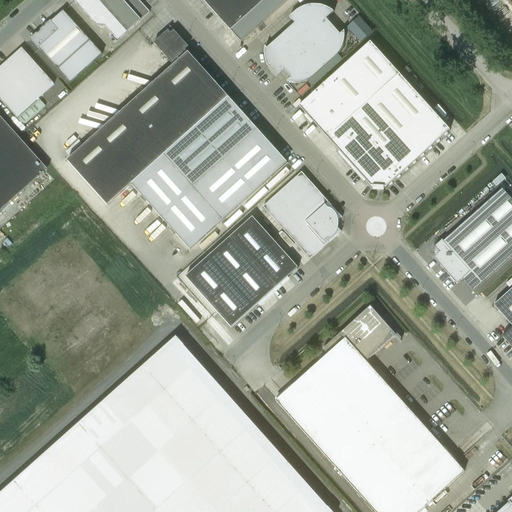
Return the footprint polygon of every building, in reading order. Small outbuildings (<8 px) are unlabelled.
[(73,0),(96,25),(105,26),(118,40),(150,12),(138,0),(73,0)] [(202,0),(231,31),(241,42),(288,0),(202,0)] [(267,49),(265,47),(265,49),(265,51),(265,53),(265,54),(265,55),(265,57),(265,59),(266,61),(266,63),(267,66),(268,66),(273,71),(271,73),(273,74),(275,76),(277,78),(284,71),(291,79),(287,82),(288,83),(290,83),(292,83),(294,83),(296,83),(299,83),(303,82),(304,82),(306,81),(308,80),(310,79),(311,79),(313,77),(315,76),(335,58),(335,57),(337,55),(338,55),(339,53),(341,50),(342,49),(342,48),(343,46),(343,45),(343,44),(344,42),(344,40),(344,38),(345,36),(345,35),(345,33),(344,31),(340,35),(326,19),(334,12),(333,12),(330,10),(328,8),(325,7),(322,6),(320,6),(319,6),(316,5),(313,5),(310,6),(307,6),(305,7),(302,8),(299,10),(298,11),(295,13),(289,18),(295,24),(267,49)] [(63,12),(31,41),(39,50),(40,49),(71,83),(102,55),(63,12)] [(362,41),(373,31),(360,17),(349,26),(362,41)] [(168,31),(154,43),(174,66),(67,161),(108,206),(132,184),(228,98),(188,53),(186,50),(189,47),(174,31),(171,33),(168,31)] [(370,42),(299,107),(306,115),(304,117),(305,117),(312,124),(311,125),(314,123),(321,131),(329,124),(343,139),(335,147),(373,189),(373,192),(373,191),(384,191),(384,192),(384,190),(450,131),(370,42)] [(22,49),(0,68),(0,99),(16,118),(54,85),(22,49)] [(228,98),(132,184),(190,250),(287,163),(228,98)] [(0,211),(19,195),(17,194),(44,171),(0,119),(0,211)] [(338,222),(338,221),(342,218),(302,173),(263,207),(310,260),(341,232),(341,231),(338,229),(338,228),(338,226),(338,225),(338,222)] [(435,257),(434,258),(450,277),(449,278),(448,277),(448,278),(454,284),(455,284),(454,283),(455,282),(457,284),(463,279),(473,292),(511,256),(511,200),(502,189),(444,242),(442,240),(434,247),(436,249),(434,250),(434,256),(435,257)] [(253,217),(186,277),(231,328),(298,268),(253,217)] [(511,289),(494,305),(511,325),(511,327),(502,336),(511,347),(511,289)] [(276,401),(374,511),(419,511),(464,472),(456,462),(454,464),(441,449),(443,448),(366,362),(395,336),(400,342),(401,341),(370,307),(323,350),(327,355),(292,386),(294,388),(278,403),(276,401)] [(176,337),(0,494),(0,511),(331,511),(189,352),(184,346),(176,337)] [(508,502),(497,511),(511,511),(511,497),(508,501),(508,502)]
